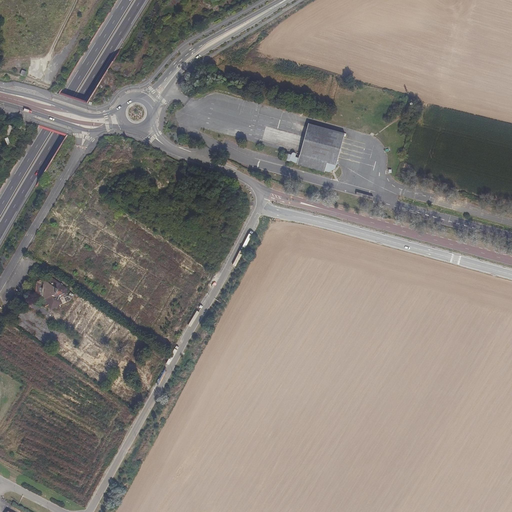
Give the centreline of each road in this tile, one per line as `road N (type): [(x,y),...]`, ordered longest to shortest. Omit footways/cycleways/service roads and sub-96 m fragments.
road 1 (primary): [(0,232),(140,0)]
road 2 (primary): [(127,0),(0,208)]
road 3 (secondary): [(152,114),(187,66),(286,0)]
road 4 (secondary): [(282,0),(203,41),(142,98)]
road 5 (secondary): [(0,103),(95,131),(123,124)]
road 6 (secondary): [(119,109),(89,116),(0,88)]
